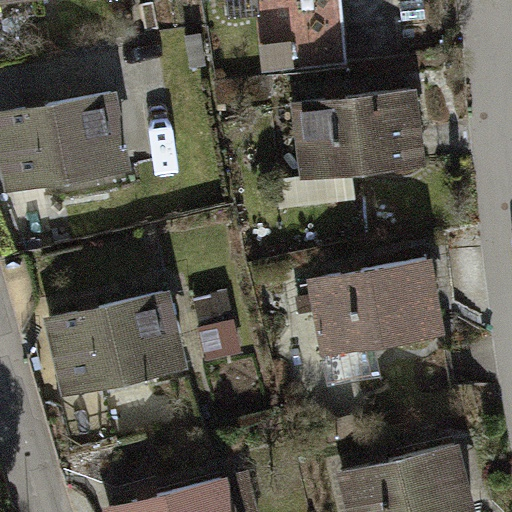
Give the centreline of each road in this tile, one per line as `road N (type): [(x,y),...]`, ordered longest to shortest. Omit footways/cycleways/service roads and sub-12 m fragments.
road 1 (residential): [(505,0),(502,105),(511,196)]
road 2 (residential): [(0,341),(49,511)]
